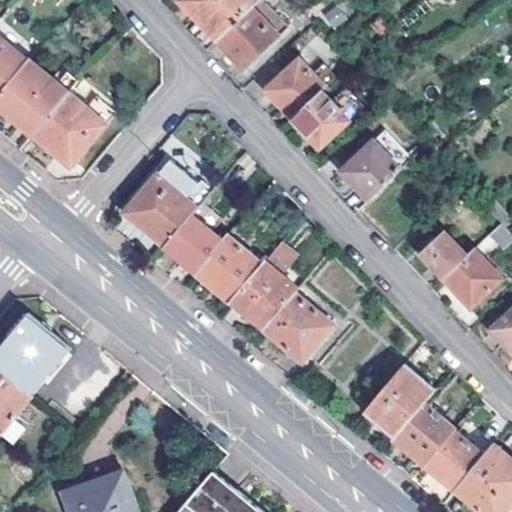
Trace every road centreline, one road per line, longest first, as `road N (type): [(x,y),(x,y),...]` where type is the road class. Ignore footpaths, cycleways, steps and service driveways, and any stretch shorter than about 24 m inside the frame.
road 1 (residential): [(511,398),(202,70)]
road 2 (secondary): [(54,243),(376,511)]
road 3 (residential): [(54,243),(202,70)]
